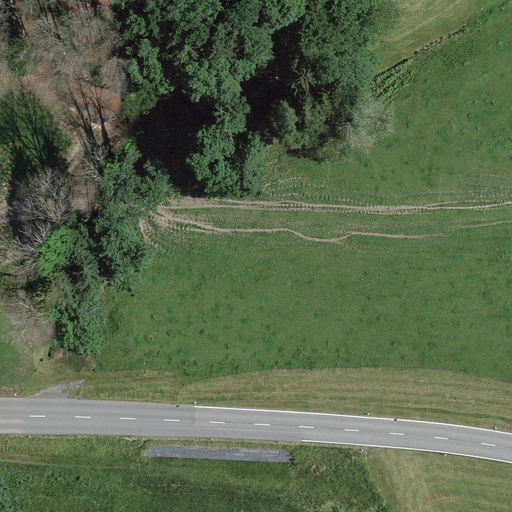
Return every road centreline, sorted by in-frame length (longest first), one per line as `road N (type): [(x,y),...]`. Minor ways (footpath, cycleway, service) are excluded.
road 1 (tertiary): [(0,416),(407,433),(511,449)]
road 2 (track): [(0,217),(50,190),(91,132),(152,89)]
